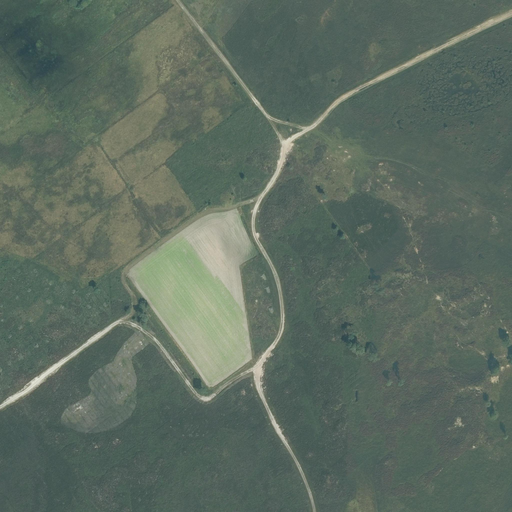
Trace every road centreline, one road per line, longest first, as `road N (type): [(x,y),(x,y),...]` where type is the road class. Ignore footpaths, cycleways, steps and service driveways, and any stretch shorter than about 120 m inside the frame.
road 1 (track): [(260,196),(195,217),(128,267),(131,313),(0,407)]
road 2 (track): [(260,196),(253,231),(276,277),(282,322),(257,380),(314,511)]
road 3 (track): [(511,12),(344,94),(308,129)]
road 4 (track): [(257,367),(201,397),(153,337),(121,320)]
road 5 (track): [(268,117),(176,0)]
